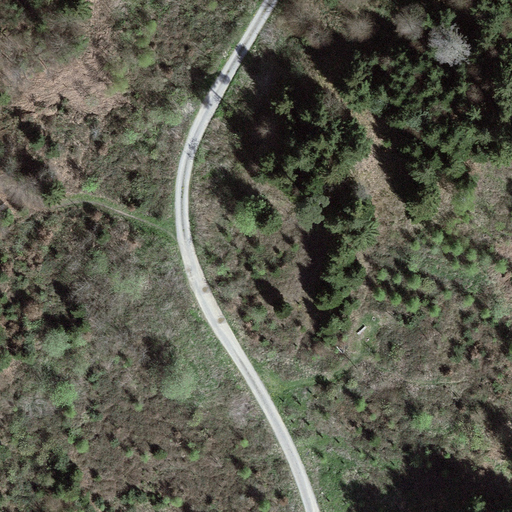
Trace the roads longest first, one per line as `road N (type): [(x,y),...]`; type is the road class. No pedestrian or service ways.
road 1 (track): [(309,511),(275,424),(202,296),(181,238)]
road 2 (track): [(181,238),(185,154),(213,86),(273,0)]
road 3 (track): [(181,238),(105,213),(15,208),(0,192)]
